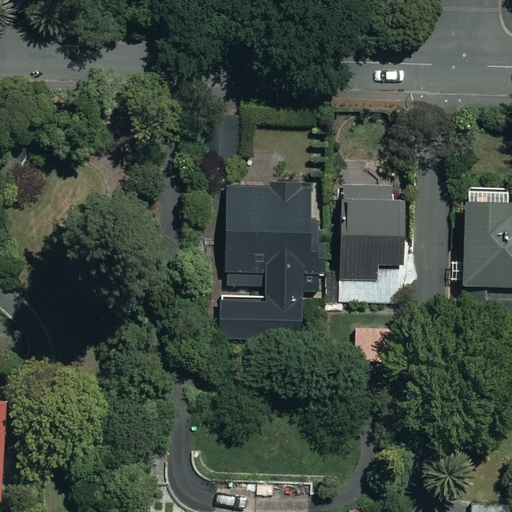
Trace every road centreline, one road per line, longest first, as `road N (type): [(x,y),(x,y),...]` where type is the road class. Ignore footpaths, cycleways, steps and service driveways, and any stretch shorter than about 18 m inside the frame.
road 1 (residential): [(437,65),(425,511)]
road 2 (tertiary): [(0,50),(437,65)]
